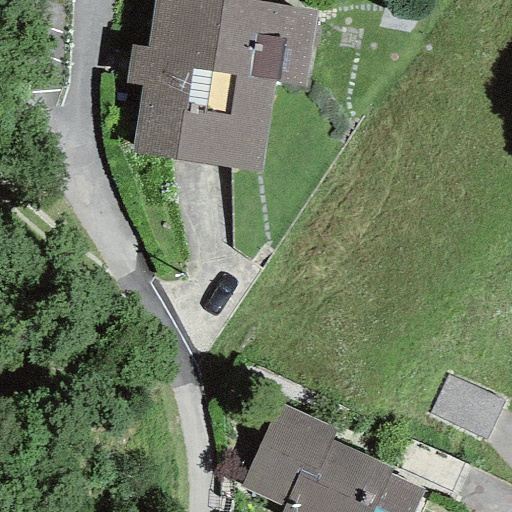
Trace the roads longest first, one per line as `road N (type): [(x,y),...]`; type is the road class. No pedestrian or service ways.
road 1 (residential): [(202,511),(179,374),(115,260),(31,150),(10,97),(0,0)]
road 2 (track): [(179,374),(0,185)]
